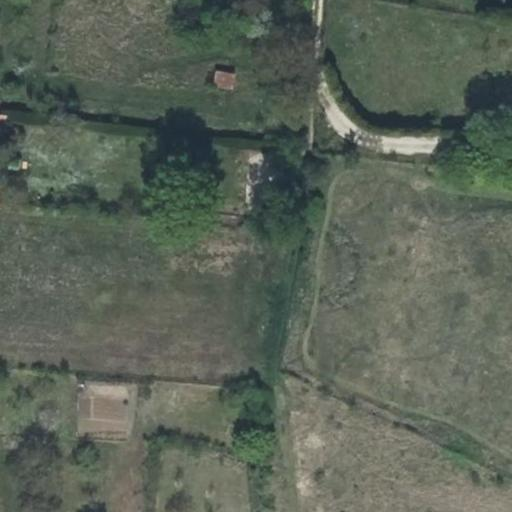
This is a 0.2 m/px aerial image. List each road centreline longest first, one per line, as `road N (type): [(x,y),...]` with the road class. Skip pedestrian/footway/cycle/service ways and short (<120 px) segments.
road 1 (track): [(294,511),(279,345),(322,73)]
road 2 (track): [(511,149),(348,135),(322,92),(317,0)]
